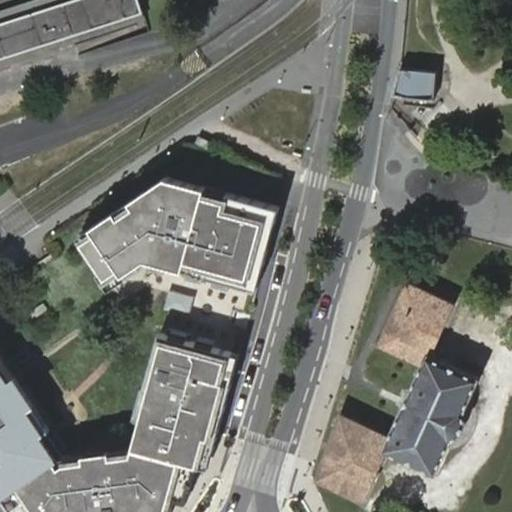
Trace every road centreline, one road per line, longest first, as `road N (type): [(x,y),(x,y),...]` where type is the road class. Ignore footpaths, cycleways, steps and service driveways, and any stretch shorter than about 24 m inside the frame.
road 1 (secondary): [(268,511),(272,474),(361,189),(390,0)]
road 2 (secondary): [(345,0),(290,308),(230,511)]
